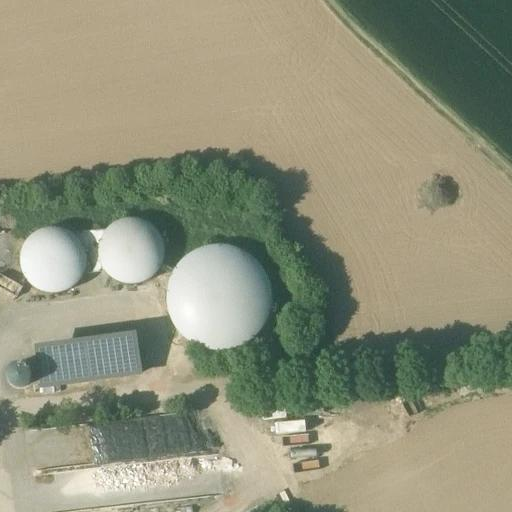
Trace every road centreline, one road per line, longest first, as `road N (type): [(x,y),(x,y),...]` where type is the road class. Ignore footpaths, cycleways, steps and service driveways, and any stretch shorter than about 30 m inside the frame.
road 1 (track): [(0,412),(511,353)]
road 2 (track): [(330,0),(511,175)]
road 3 (track): [(224,388),(295,511)]
